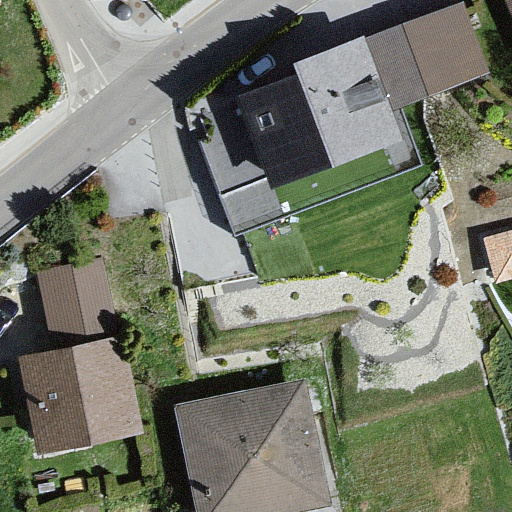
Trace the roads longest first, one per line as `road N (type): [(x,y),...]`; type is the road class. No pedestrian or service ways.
road 1 (tertiary): [(124,107),(270,0)]
road 2 (tertiary): [(0,206),(124,107)]
road 3 (residential): [(61,0),(124,107)]
